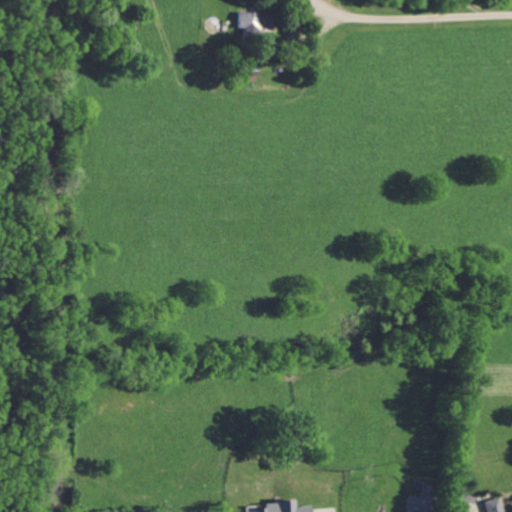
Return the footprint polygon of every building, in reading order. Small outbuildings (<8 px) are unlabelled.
[(237,30),(269,30),(269,13),(237,13),(237,30)] [(428,511),(429,487),(420,487),(420,496),(405,496),(404,511),(428,511)] [(468,511),(473,511),(482,510),(480,500),(466,504),(468,511)] [(499,511),(499,501),(483,501),(483,511),(499,511)] [(308,511),(308,507),(292,507),(292,502),(261,503),(261,511),(308,511)]
